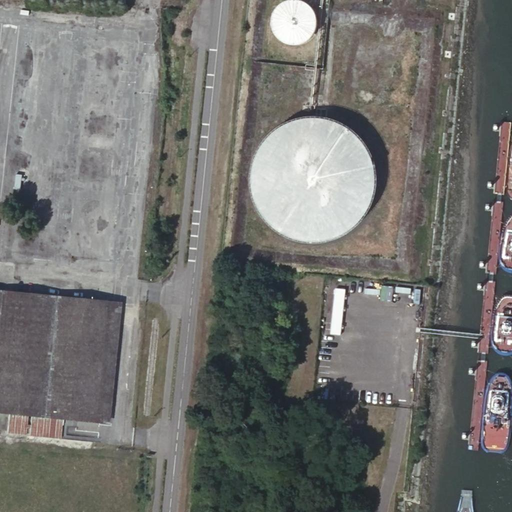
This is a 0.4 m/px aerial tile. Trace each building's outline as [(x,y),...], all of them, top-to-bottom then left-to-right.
[(318,27),(318,23),(318,20),(317,16),(316,13),(314,10),(311,7),(309,5),(306,3),(302,1),(299,0),(295,0),(292,0),(288,1),(285,2),(282,4),(279,7),(277,9),(275,12),(273,16),(272,19),(272,23),(272,26),(273,30),(274,33),(276,36),(279,39),(281,41),(284,43),(288,45),(291,46),(295,46),(298,46),(302,45),(305,44),(308,42),(311,39),(313,37),(315,34),(317,30),(318,27)] [(342,114),(336,111),(333,110),(326,107),(318,106),(308,106),(302,106),(297,107),(293,108),(287,110),(284,112),(276,116),(271,120),(266,124),(261,130),(258,134),(255,139),(254,143),(251,149),(250,153),(249,159),(248,167),(249,173),(249,179),(250,183),(253,190),(255,195),(258,201),(261,205),(266,211),(270,215),(276,219),(282,223),(286,224),(292,227),(297,228),(302,229),(306,229),(310,230),(314,229),(322,229),(328,227),(333,225),(338,223),(344,220),(349,216),(354,212),(359,207),(362,203),(365,197),(367,193),(369,188),(371,182),(372,178),(373,172),(373,167),(373,164),(372,156),(371,152),(368,144),(365,137),(362,132),(357,126),(355,124),(352,121),(347,117),(342,114)] [(333,288),(331,334),(342,334),(344,289),(333,288)] [(107,305),(17,297),(0,295),(0,416),(8,417),(7,433),(25,435),(27,419),(30,419),(28,436),(59,439),(60,425),(60,422),(95,426),(107,305)] [(107,305),(95,426),(105,426),(116,306),(107,305)]
